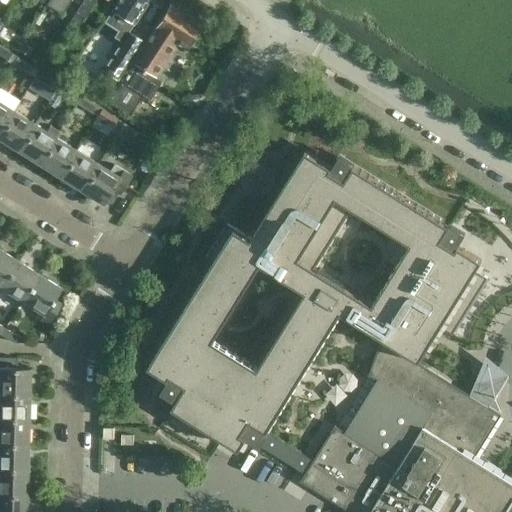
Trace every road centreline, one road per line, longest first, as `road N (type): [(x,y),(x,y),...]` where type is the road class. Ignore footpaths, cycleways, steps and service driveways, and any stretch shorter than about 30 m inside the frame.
road 1 (residential): [(125,258),(283,22)]
road 2 (unclassified): [(511,171),(283,22)]
road 3 (residential): [(68,489),(74,355),(125,258)]
road 4 (residential): [(125,258),(0,181)]
